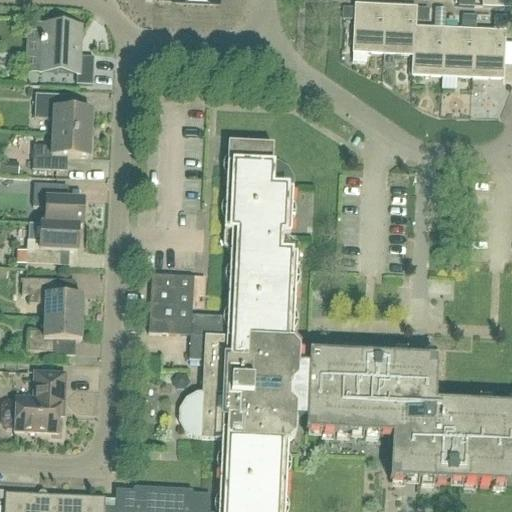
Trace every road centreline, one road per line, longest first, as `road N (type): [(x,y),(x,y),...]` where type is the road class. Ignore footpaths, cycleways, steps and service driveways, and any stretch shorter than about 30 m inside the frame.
road 1 (residential): [(0,470),(103,477),(125,43)]
road 2 (residential): [(511,125),(496,161),(426,157),(376,132),(263,46)]
road 3 (residential): [(0,1),(90,4),(125,43)]
road 4 (residential): [(125,43),(263,46)]
